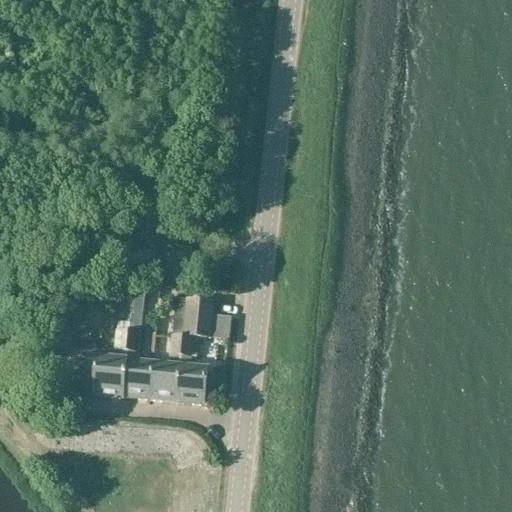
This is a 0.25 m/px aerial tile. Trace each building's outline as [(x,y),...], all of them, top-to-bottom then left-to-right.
[(187,301),(183,338),(177,405),(206,408),(209,371),(191,370),(192,359),(197,360),(199,340),(212,342),(215,304),(187,301)] [(120,307),(119,321),(131,322),(132,308),(120,307)] [(159,309),(157,337),(168,338),(169,309),(159,309)] [(150,403),(154,366),(138,365),(141,335),(140,334),(142,317),(132,316),(132,324),(131,333),(124,400),(150,403)] [(118,323),(117,332),(131,333),(132,324),(118,323)] [(124,400),(131,333),(117,332),(115,332),(113,362),(97,361),(95,361),(92,397),(124,400)] [(170,368),(154,366),(150,403),(177,405),(183,338),(173,337),(170,368)] [(71,364),(70,376),(83,377),(84,365),(71,364)]
